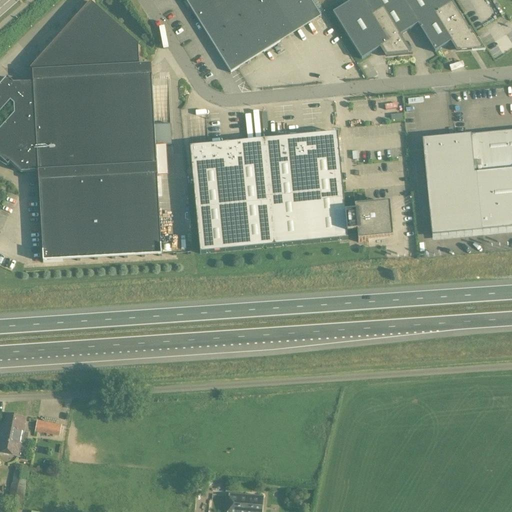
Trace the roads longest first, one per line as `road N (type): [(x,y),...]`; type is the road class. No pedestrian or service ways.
road 1 (motorway): [(0,354),(511,319)]
road 2 (motorway): [(511,292),(0,325)]
road 3 (unclassified): [(0,401),(511,373)]
road 4 (unclassified): [(511,73),(223,100),(205,93),(147,0)]
